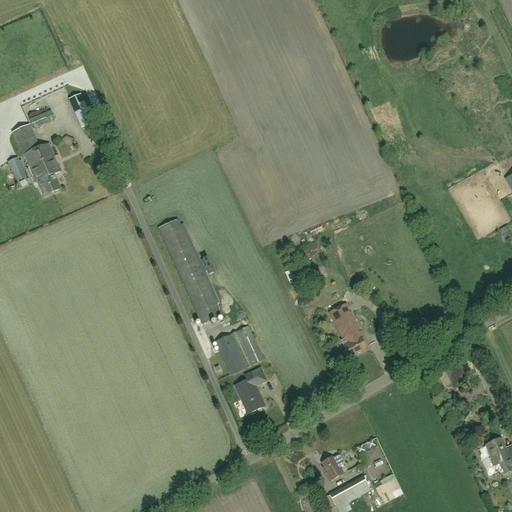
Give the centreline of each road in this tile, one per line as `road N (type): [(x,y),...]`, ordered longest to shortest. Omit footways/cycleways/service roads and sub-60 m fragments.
road 1 (unknown): [(249,459),(112,167),(61,106),(24,105),(0,124)]
road 2 (unclassified): [(159,511),(511,306)]
